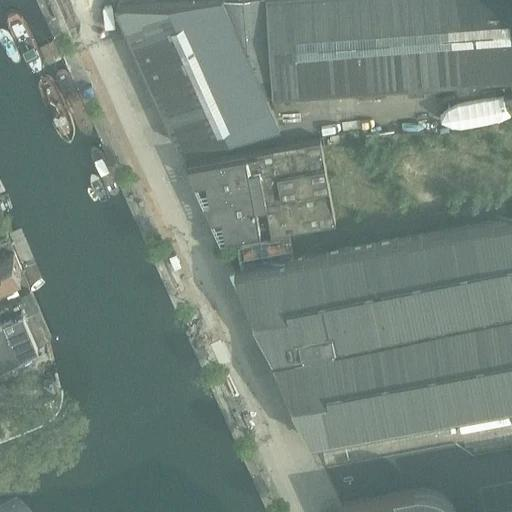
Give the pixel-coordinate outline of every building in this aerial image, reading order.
[(511,0),(210,0),(116,7),(179,146),(281,128),(267,96),(273,96),(511,79),(511,0)] [(443,102),(445,123),(511,117),(509,96),(443,102)] [(246,154),(187,164),(188,165),(194,180),(208,209),(221,239),(261,232),(258,214),(268,211),(273,235),(335,224),(321,140),(246,154)] [(511,218),(235,270),(236,272),(236,273),(266,339),(272,353),(281,372),(304,423),(311,439),(312,441),(313,441),(313,440),(511,401),(511,218)] [(0,282),(9,279),(21,274),(22,273),(14,255),(1,260),(0,257),(0,282)] [(9,279),(0,282),(0,296),(14,290),(9,279)] [(31,291),(17,297),(38,346),(52,339),(54,338),(33,290),(31,291)] [(5,322),(20,355),(38,346),(17,297),(0,304),(0,305),(7,321),(5,322)] [(20,355),(5,322),(0,323),(0,364),(0,365),(20,355)] [(455,511),(454,510),(452,506),(450,503),(447,501),(445,499),(442,496),(439,494),(435,493),(432,491),(428,490),(424,490),(421,490),(417,490),(413,490),(342,504),(345,511),(455,511)]
